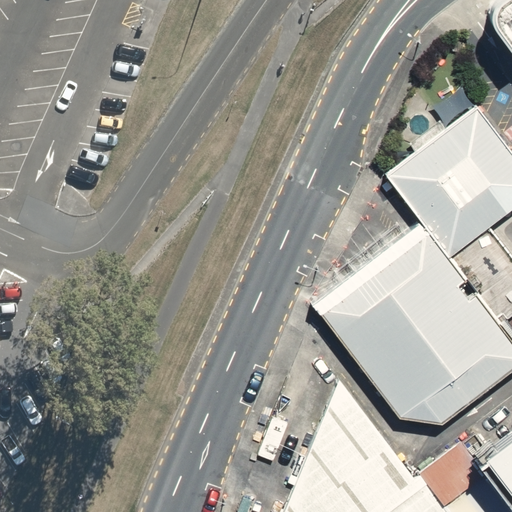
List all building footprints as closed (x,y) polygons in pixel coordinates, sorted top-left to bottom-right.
[(511,0),(486,0),(484,3),(482,7),(481,13),(481,18),(482,24),(483,27),(504,55),(511,49),(511,0)] [(511,145),(481,104),(389,174),(430,226),(454,256),(511,212),(511,145)] [(511,333),(454,256),(430,226),(317,307),(404,418),(448,425),(511,374),(511,333)] [(447,511),(340,378),(283,511),(447,511)] [(505,511),(511,511),(511,425),(465,460),(505,511)]
